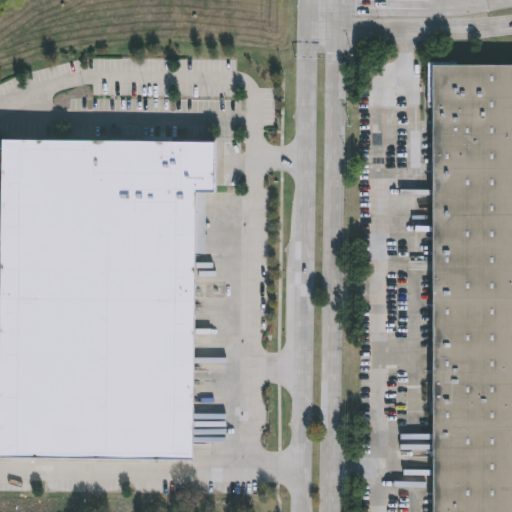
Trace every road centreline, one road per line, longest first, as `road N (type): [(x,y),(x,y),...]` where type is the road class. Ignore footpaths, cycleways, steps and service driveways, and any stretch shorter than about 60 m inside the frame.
road 1 (secondary): [(326,511),(335,29)]
road 2 (secondary): [(308,28),(303,247)]
road 3 (secondary): [(335,29),(511,24)]
road 4 (secondary): [(301,367),(298,511)]
road 5 (secondary): [(303,247),(301,367)]
